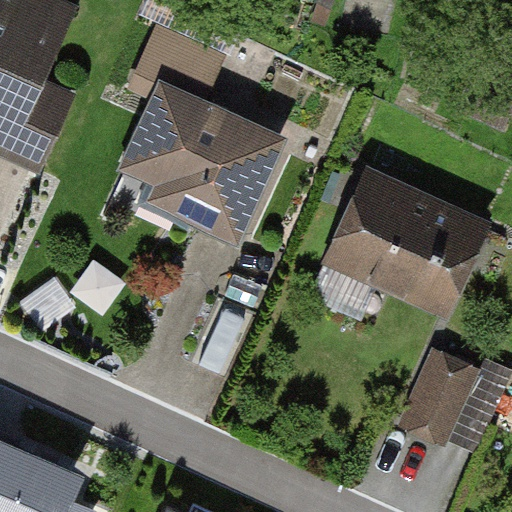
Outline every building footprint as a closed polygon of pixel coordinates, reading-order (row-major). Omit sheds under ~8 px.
[(80,6),(65,0),(0,0),(0,96),(32,111),(80,6)] [(294,132),(162,77),(122,174),(253,228),(294,132)] [(496,222),(372,168),(327,269),(451,323),(496,222)] [(482,360),(432,338),(398,417),(447,438),(482,360)] [(63,511),(88,458),(0,419),(0,511),(63,511)] [(224,511),(163,486),(151,511),(224,511)]
